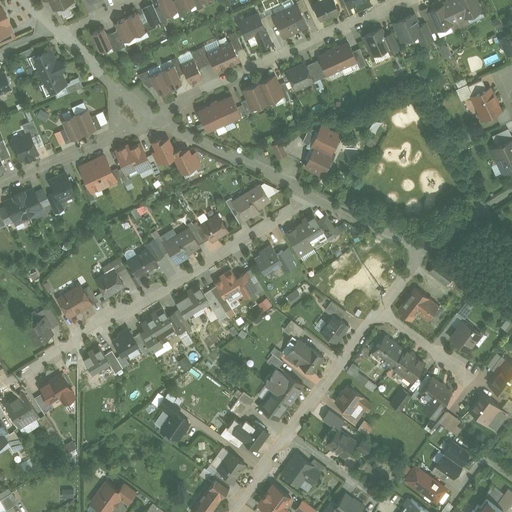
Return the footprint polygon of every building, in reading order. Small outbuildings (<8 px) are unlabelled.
[(158,0),(160,3),(165,14),(177,9),(172,0),(158,0)] [(183,7),(179,0),(172,0),(177,9),(180,15),(185,12),(183,7)] [(201,0),(200,0),(194,0),(195,2),(198,8),(203,5),(201,0)] [(307,8),(303,0),(296,0),(293,2),(294,4),(297,3),(301,11),(307,8)] [(320,0),(314,3),(314,2),(313,2),(320,20),(321,19),(321,18),(337,11),(338,12),(339,12),(334,0),(320,0)] [(429,10),(428,10),(436,29),(450,23),(452,26),(453,25),(454,28),(461,25),(449,0),(447,0),(442,2),(443,4),(429,10)] [(476,0),(449,0),(461,25),(463,24),(468,21),(469,20),(466,15),(480,9),(476,0)] [(165,14),(160,3),(154,6),(162,22),(167,19),(165,14)] [(301,11),(297,3),(294,4),(285,9),(295,30),(307,24),(301,11)] [(0,4),(0,34),(11,29),(7,21),(9,20),(2,5),(0,6),(0,4)] [(436,29),(428,10),(429,10),(427,6),(421,9),(426,21),(431,31),(436,29)] [(275,13),(273,14),(277,23),(283,35),(295,30),(285,9),(275,13)] [(141,17),(138,10),(126,15),(134,33),(146,28),(141,17)] [(274,11),(265,15),(271,26),(277,23),(273,14),(275,13),(274,11)] [(257,12),(239,20),(246,36),(255,31),(261,45),(271,41),(257,12)] [(414,12),(394,22),(402,40),(421,31),(422,30),(419,24),(414,12)] [(126,15),(114,20),(118,28),(123,39),(134,33),(126,15)] [(154,31),(147,15),(141,17),(146,28),(148,34),(154,31)] [(426,21),(419,24),(422,30),(421,31),(426,41),(434,37),(431,31),(426,21)] [(103,26),(91,31),(99,49),(111,44),(106,33),(103,26)] [(381,27),(364,35),(367,43),(366,45),(368,49),(371,50),(372,54),(389,46),(384,35),(381,27)] [(123,39),(118,28),(112,30),(116,40),(119,47),(125,44),(123,39)] [(11,29),(0,34),(0,42),(14,36),(11,29)] [(116,40),(112,30),(106,33),(111,44),(114,49),(119,47),(116,40)] [(242,47),(235,30),(228,34),(230,40),(231,40),(235,50),(242,47)] [(399,48),(391,31),(384,35),(389,46),(391,51),(399,48)] [(235,50),(231,40),(230,40),(219,45),(228,65),(240,59),(235,50)] [(341,46),(334,49),(341,66),(356,60),(356,59),(352,50),(348,41),(340,45),(341,46)] [(207,50),(204,44),(197,48),(204,64),(212,61),(207,50)] [(207,50),(212,61),(216,70),(228,65),(219,45),(207,50)] [(32,46),(18,52),(21,58),(35,52),(32,46)] [(366,63),(359,47),(352,50),(356,59),(356,60),(359,66),(366,63)] [(50,48),(35,55),(38,61),(37,64),(41,73),(64,62),(54,58),(50,48)] [(204,64),(197,48),(190,51),(193,57),(198,67),(204,64)] [(334,49),(326,52),(326,51),(318,55),(319,58),(324,67),(326,73),(327,73),(341,66),(334,49)] [(181,62),(178,54),(170,57),(173,63),(178,74),(185,71),(181,62)] [(193,57),(181,62),(185,71),(190,82),(202,76),(198,67),(193,57)] [(319,58),(313,61),(317,70),(324,67),(319,58)] [(305,61),(286,69),(295,88),(312,80),(313,80),(310,73),(306,64),(305,61)] [(313,61),(306,64),(310,73),(317,70),(313,61)] [(64,62),(41,73),(44,81),(47,82),(50,88),(65,82),(61,72),(64,62)] [(161,68),(159,63),(148,68),(150,73),(154,83),(158,92),(170,86),(161,68)] [(178,74),(173,63),(161,68),(170,86),(181,81),(178,74)] [(324,67),(317,70),(320,77),(327,74),(327,73),(326,73),(324,67)] [(148,68),(139,73),(141,78),(149,85),(154,83),(150,73),(148,68)] [(5,69),(0,70),(0,92),(13,87),(5,69)] [(317,70),(310,73),(313,80),(312,80),(313,80),(320,77),(317,70)] [(274,74),(259,81),(267,101),(268,101),(267,100),(282,94),(283,93),(278,83),(274,74)] [(481,77),(467,83),(472,95),(486,88),(481,77)] [(80,78),(66,84),(69,91),(83,84),(80,78)] [(292,96),(285,80),(278,83),(283,93),(282,94),(285,100),(292,96)] [(258,81),(243,88),(243,87),(243,88),(247,97),(252,107),(267,101),(259,81),(258,81)] [(472,95),(471,95),(479,111),(482,110),(485,117),(486,118),(488,119),(489,119),(491,119),(492,118),(493,116),(493,115),(493,113),(500,110),(497,102),(496,102),(493,94),(490,86),(486,88),(472,95)] [(237,106),(232,94),(218,100),(217,99),(211,102),(212,103),(198,109),(206,128),(214,125),(215,127),(234,119),(233,117),(240,113),(237,106)] [(252,107),(247,97),(241,100),(242,103),(246,112),(247,112),(253,109),(252,107)] [(246,112),(242,103),(237,106),(240,113),(240,115),(246,112)] [(30,106),(25,108),(29,119),(34,117),(30,106)] [(42,108),(38,115),(48,120),(52,113),(42,108)] [(87,108),(74,113),(83,133),(90,130),(95,127),(95,126),(90,115),(87,108)] [(83,133),(74,113),(62,119),(65,127),(70,137),(71,138),(76,136),(83,133)] [(100,124),(96,113),(90,115),(95,126),(100,124)] [(33,118),(22,123),(26,133),(29,132),(31,136),(39,132),(33,118)] [(218,128),(221,133),(238,124),(235,119),(218,128)] [(320,125),(318,131),(315,129),(308,143),(313,146),(307,159),(305,165),(323,174),(333,154),(330,153),(340,135),(320,125)] [(70,137),(65,127),(60,129),(65,140),(70,137)] [(26,133),(11,140),(12,142),(11,143),(13,148),(15,149),(20,159),(26,157),(26,158),(33,156),(32,154),(38,151),(31,136),(29,132),(26,133)] [(167,138),(161,140),(160,137),(153,140),(157,149),(162,160),(174,154),(175,154),(173,151),(174,151),(168,138),(167,138)] [(511,166),(511,137),(492,147),(503,171),(511,166)] [(3,139),(0,139),(0,156),(1,159),(10,155),(3,139)] [(280,141),(272,144),(278,157),(286,154),(280,141)] [(140,142),(129,147),(127,143),(139,169),(150,163),(146,155),(140,142)] [(127,143),(115,149),(123,166),(126,170),(137,165),(138,169),(139,169),(127,143)] [(187,149),(181,151),(180,148),(174,151),(173,151),(175,154),(174,154),(182,171),(195,165),(190,154),(188,149),(187,149)] [(157,149),(152,152),(157,163),(162,160),(157,149)] [(196,151),(190,154),(195,165),(201,162),(196,151)] [(152,152),(146,155),(150,163),(151,165),(157,163),(152,152)] [(104,153),(80,165),(91,190),(116,179),(104,153)] [(157,163),(151,165),(154,171),(159,169),(157,163)] [(123,166),(118,168),(124,180),(129,178),(126,170),(123,166)] [(66,171),(50,179),(56,191),(60,199),(75,192),(66,171)] [(129,178),(124,180),(127,187),(132,184),(129,178)] [(233,200),(240,212),(243,218),(257,209),(256,207),(269,199),(260,184),(233,200)] [(43,187),(35,191),(42,206),(44,205),(41,199),(47,196),(43,187)] [(35,191),(33,188),(27,191),(24,190),(18,193),(30,217),(36,214),(35,212),(36,209),(42,206),(35,191)] [(56,191),(47,195),(54,211),(64,207),(60,199),(56,191)] [(30,217),(18,193),(13,195),(12,198),(5,201),(11,213),(14,219),(20,217),(23,218),(24,220),(30,217)] [(47,196),(41,199),(44,205),(50,203),(47,196)] [(233,200),(231,196),(225,199),(235,215),(240,212),(233,200)] [(138,218),(151,209),(146,202),(133,210),(138,218)] [(7,204),(0,207),(0,211),(3,217),(11,213),(7,204)] [(11,213),(3,217),(6,223),(14,219),(11,213)] [(217,213),(208,219),(205,213),(203,213),(199,215),(198,217),(201,223),(210,237),(214,235),(215,237),(228,230),(217,213)] [(314,214),(297,225),(306,238),(307,237),(322,228),(323,228),(318,221),(314,214)] [(336,234),(325,216),(318,221),(323,228),(322,228),(328,238),(336,234)] [(210,237),(201,223),(195,227),(197,230),(204,241),(210,237)] [(297,225),(286,232),(299,253),(312,245),(307,237),(306,238),(297,225)] [(188,227),(177,234),(173,228),(161,235),(160,235),(169,249),(176,261),(188,254),(187,252),(199,245),(199,244),(192,234),(188,227)] [(197,230),(192,234),(199,244),(204,241),(197,230)] [(169,249),(160,235),(161,235),(160,234),(155,237),(164,253),(169,249)] [(155,237),(145,243),(147,247),(148,247),(155,258),(164,253),(155,237)] [(272,246),(256,256),(255,256),(263,270),(280,260),(276,253),(272,246)] [(147,247),(128,259),(138,275),(158,263),(155,258),(148,247),(147,247)] [(294,265),(283,248),(276,253),(280,260),(286,270),(294,265)] [(390,260),(376,250),(367,263),(364,266),(373,272),(380,277),(388,267),(386,266),(390,260)] [(127,269),(119,256),(110,262),(113,268),(114,267),(118,275),(127,269)] [(354,264),(346,274),(342,271),(328,290),(344,302),(356,287),(365,294),(372,284),(372,280),(369,277),(373,272),(364,266),(367,263),(359,257),(354,264)] [(454,273),(436,260),(428,271),(446,284),(454,273)] [(354,264),(349,261),(342,271),(346,274),(354,264)] [(108,271),(96,278),(106,295),(124,284),(118,275),(114,267),(113,268),(110,262),(102,266),(104,270),(106,269),(108,271)] [(232,270),(215,280),(217,284),(224,294),(240,284),(246,294),(256,288),(245,271),(236,277),(232,270)] [(89,284),(83,288),(91,302),(90,302),(91,304),(98,300),(89,284)] [(224,294),(217,284),(211,288),(221,305),(225,310),(231,306),(224,294)] [(200,285),(176,300),(179,307),(184,314),(185,314),(207,300),(208,299),(204,292),(200,285)] [(75,291),(67,296),(63,295),(60,296),(59,300),(69,315),(90,302),(91,302),(83,288),(82,286),(78,286),(75,287),(75,291)] [(297,287),(288,296),(294,303),(304,294),(297,287)] [(416,287),(398,309),(411,319),(417,312),(432,323),(444,308),(416,287)] [(221,305),(211,288),(204,292),(208,299),(207,300),(214,310),(217,308),(221,305)] [(260,303),(266,310),(274,304),(269,296),(260,303)] [(473,303),(467,298),(463,303),(469,307),(473,303)] [(346,310),(331,300),(325,309),(332,314),(333,314),(340,319),(346,310)] [(463,303),(455,314),(461,318),(469,307),(463,303)] [(225,310),(221,305),(217,308),(221,315),(218,316),(220,319),(227,314),(225,310)] [(184,314),(179,307),(174,310),(181,320),(186,317),(185,314),(184,314)] [(163,308),(147,318),(143,321),(142,323),(143,324),(145,328),(140,331),(151,348),(151,349),(154,347),(157,353),(166,347),(159,336),(169,330),(168,328),(173,325),(173,324),(167,314),(163,308)] [(174,310),(167,314),(173,324),(173,325),(177,332),(185,327),(181,320),(174,310)] [(45,314),(26,326),(36,343),(52,333),(48,326),(51,324),(45,314)] [(340,319),(333,314),(332,314),(321,330),(322,330),(322,332),(326,335),(327,334),(336,340),(347,324),(340,319)] [(511,318),(509,317),(503,326),(509,330),(511,325),(511,318)] [(480,333),(463,320),(457,328),(459,329),(451,338),(466,350),(473,341),(478,345),(487,334),(481,330),(480,333)] [(304,329),(294,321),(286,331),(296,339),(304,329)] [(151,348),(140,331),(133,336),(129,329),(113,339),(121,352),(137,342),(144,353),(151,348)] [(403,348),(384,334),(371,351),(391,365),(403,348)] [(309,346),(299,339),(296,343),(294,341),(291,346),(295,348),(289,357),(296,362),(297,361),(298,362),(312,372),(323,356),(309,346)] [(100,347),(84,358),(92,371),(108,361),(115,372),(122,367),(112,349),(104,354),(100,347)] [(403,348),(391,365),(402,373),(403,372),(412,379),(424,362),(404,347),(403,348)] [(283,360),(273,353),(268,359),(279,366),(283,360)] [(180,360),(186,371),(194,366),(188,355),(180,360)] [(501,355),(491,368),(497,373),(504,364),(504,365),(508,360),(501,355)] [(497,373),(489,383),(505,395),(511,386),(511,363),(508,360),(504,365),(504,364),(497,373)] [(304,384),(285,370),(272,388),(291,402),(304,384)] [(368,378),(357,370),(353,376),(364,384),(368,378)] [(61,373),(40,386),(43,391),(49,402),(50,401),(61,394),(66,402),(74,397),(69,390),(71,389),(61,373)] [(435,378),(434,376),(432,376),(421,391),(430,397),(423,407),(433,415),(434,414),(435,415),(441,408),(439,407),(451,391),(441,384),(442,384),(436,379),(435,378)] [(371,379),(367,384),(374,390),(378,385),(371,379)] [(362,395),(348,384),(336,400),(350,411),(357,402),(362,395)] [(291,402),(272,388),(259,406),(278,419),(291,402)] [(401,388),(390,403),(400,410),(411,395),(401,388)] [(43,391),(34,397),(41,408),(51,402),(50,401),(49,402),(43,391)] [(24,392),(6,403),(19,426),(38,414),(24,392)] [(165,396),(159,392),(152,401),(159,406),(165,396)] [(253,400),(242,392),(238,398),(249,406),(253,400)] [(501,408),(481,393),(481,394),(470,409),(469,408),(469,409),(494,427),(505,412),(500,409),(501,408)] [(372,402),(362,395),(357,402),(367,409),(372,402)] [(180,406),(165,396),(159,406),(158,406),(171,414),(173,411),(175,413),(180,406)] [(249,406),(238,398),(230,408),(241,416),(249,406)] [(511,408),(505,403),(501,408),(500,409),(505,412),(511,416),(511,408)] [(436,416),(433,415),(427,422),(435,428),(440,422),(448,411),(442,406),(441,408),(442,409),(436,416)] [(329,408),(324,417),(344,428),(349,419),(329,408)] [(171,414),(162,427),(177,438),(189,422),(175,413),(173,411),(171,414)] [(459,420),(448,411),(440,422),(451,430),(459,420)] [(45,414),(37,419),(44,430),(52,425),(45,414)] [(364,419),(357,428),(366,435),(373,425),(364,419)] [(254,420),(241,437),(256,448),(269,431),(254,420)] [(435,428),(427,422),(424,427),(432,432),(435,428)] [(356,440),(338,427),(332,435),(328,431),(321,439),(333,449),(334,447),(344,455),(356,440)] [(14,430),(4,435),(11,447),(21,441),(14,430)] [(362,438),(356,445),(365,452),(371,444),(362,438)] [(469,453),(451,440),(443,452),(462,465),(461,464),(469,453)] [(245,463),(230,452),(217,468),(233,480),(245,463)] [(297,452),(282,472),(297,483),(302,475),(312,482),(321,470),(297,452)] [(462,465),(443,452),(444,453),(436,464),(440,467),(448,473),(454,477),(462,465)] [(33,458),(22,463),(26,470),(36,465),(33,458)] [(436,464),(431,470),(436,473),(440,467),(436,464)] [(445,488),(415,466),(406,478),(436,500),(445,488)] [(448,473),(440,467),(436,473),(443,479),(448,473)] [(209,511),(229,485),(211,472),(208,477),(213,481),(191,509),(193,510),(192,511),(209,511)] [(118,490),(106,481),(91,502),(104,511),(108,511),(113,506),(114,507),(118,502),(117,501),(119,497),(122,493),(118,490)] [(136,491),(124,482),(118,490),(122,493),(119,497),(127,503),(136,491)] [(273,484),(259,503),(270,511),(276,511),(281,506),(283,507),(290,497),(289,496),(273,484)] [(0,492),(0,499),(11,492),(8,487),(0,492)] [(494,487),(487,497),(496,504),(504,494),(494,487)] [(74,488),(62,488),(62,498),(74,497),(74,488)] [(11,492),(0,499),(0,511),(1,511),(18,503),(11,492)] [(357,501),(345,492),(336,504),(332,509),(335,511),(358,511),(364,505),(358,500),(357,501)] [(309,503),(299,496),(293,504),(303,511),(309,503)] [(487,497),(480,506),(478,504),(475,509),(477,510),(475,511),(502,511),(504,510),(496,504),(487,497)] [(411,498),(400,511),(427,511),(429,511),(411,498)] [(331,500),(321,511),(335,511),(332,509),(336,504),(331,500)] [(164,511),(152,503),(145,511),(164,511)]
